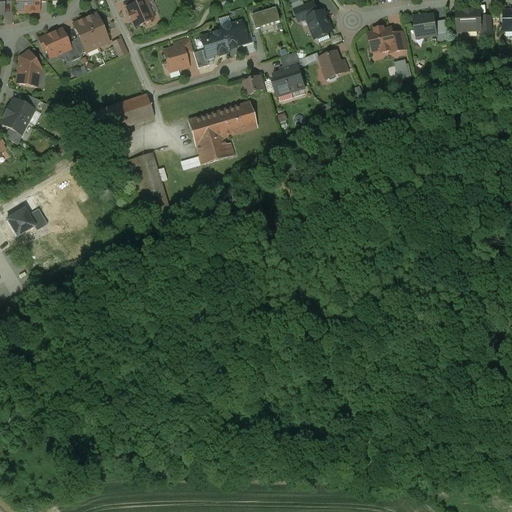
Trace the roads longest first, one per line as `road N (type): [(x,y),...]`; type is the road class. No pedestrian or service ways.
road 1 (residential): [(354,21),(511,0)]
road 2 (unclassified): [(0,210),(75,163),(118,151)]
